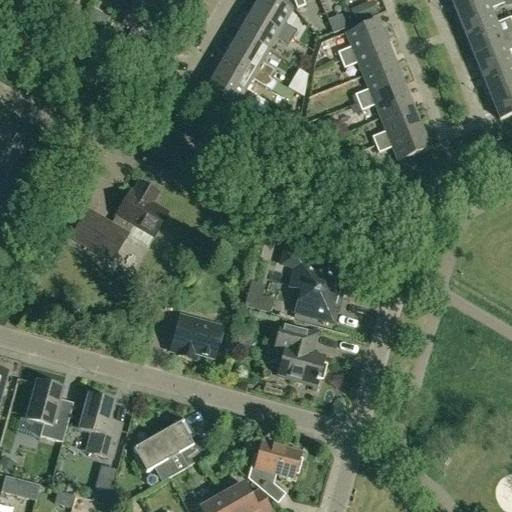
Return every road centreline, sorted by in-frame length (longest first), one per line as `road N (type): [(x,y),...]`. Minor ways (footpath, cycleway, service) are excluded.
road 1 (unclassified): [(356,434),(0,336)]
road 2 (unclassified): [(356,434),(394,295)]
